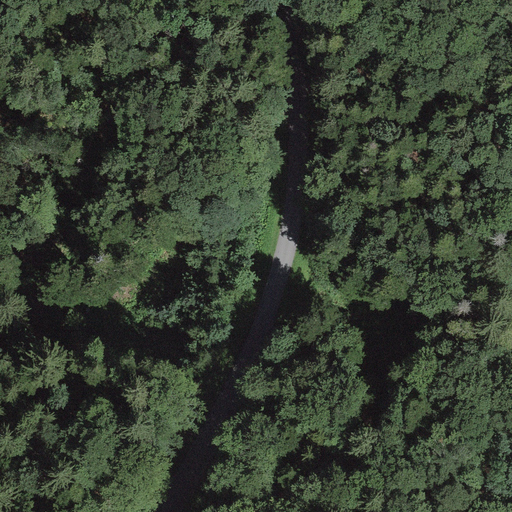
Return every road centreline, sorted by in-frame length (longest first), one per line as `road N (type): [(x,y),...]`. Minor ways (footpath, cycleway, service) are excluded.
road 1 (unclassified): [(283,0),(301,108),(289,235),(253,344),(162,511)]
road 2 (track): [(285,6),(437,97),(511,120)]
